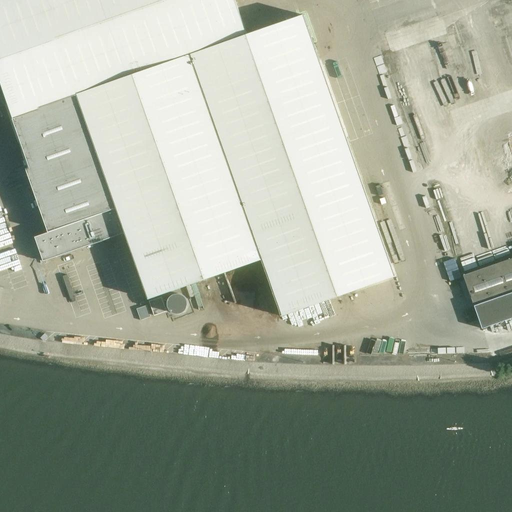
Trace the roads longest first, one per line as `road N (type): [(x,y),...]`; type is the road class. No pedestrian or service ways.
road 1 (unknown): [(140,329),(336,327),(392,310),(420,289)]
road 2 (unknown): [(325,37),(364,103),(420,250),(420,289)]
road 3 (unknown): [(49,319),(8,193)]
